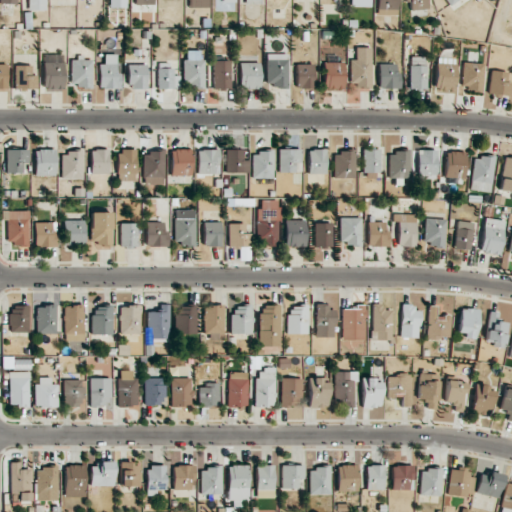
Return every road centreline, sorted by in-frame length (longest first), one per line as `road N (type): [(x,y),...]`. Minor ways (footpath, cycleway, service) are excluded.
road 1 (residential): [(0,437),(400,437),(511,453)]
road 2 (residential): [(0,279),(407,279),(511,290)]
road 3 (residential): [(0,120),(449,121),(511,129)]
